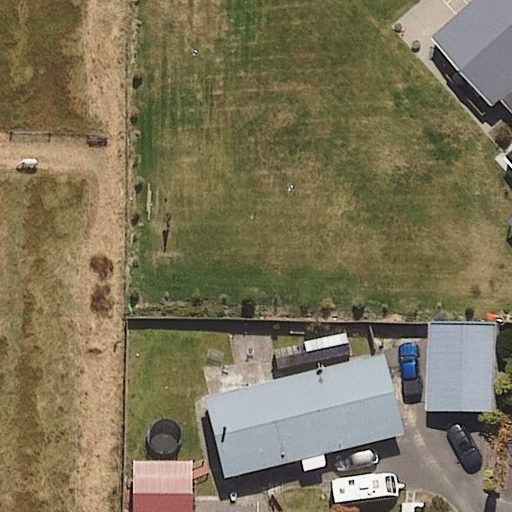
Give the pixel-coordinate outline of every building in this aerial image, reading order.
[(511,87),(511,0),(473,0),(433,36),(493,104),(511,87)] [(479,137),(437,94),(420,110),(462,154),(479,137)] [(495,325),(429,324),(428,408),(494,408),(495,325)] [(405,436),(386,357),(209,398),(227,478),(405,436)] [(194,511),(193,465),(135,467),(136,511),(194,511)]
